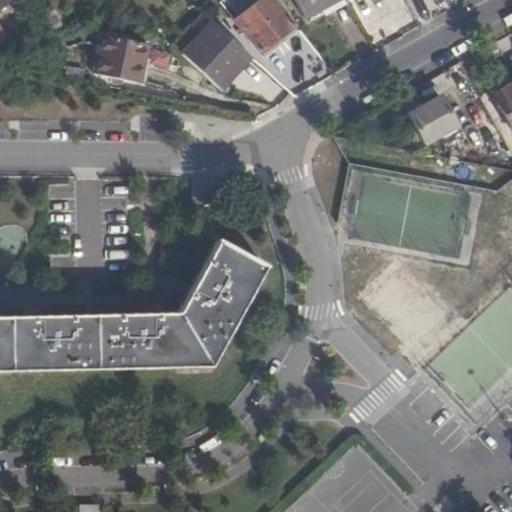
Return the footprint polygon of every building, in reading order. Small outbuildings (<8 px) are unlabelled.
[(0,0),(0,32),(1,32),(0,31),(0,8),(14,0),(0,0)] [(259,54),(294,27),(273,0),(260,0),(234,21),(259,54)] [(293,0),(302,15),(328,0),(293,0)] [(306,21),(342,0),(328,0),(302,15),(306,21)] [(213,23),(182,57),(218,89),(248,56),(213,23)] [(98,35),(90,75),(140,85),(147,44),(98,35)] [(511,132),(511,84),(491,97),(511,132)] [(454,129),(437,100),(406,118),(422,147),(454,129)] [(0,317),(0,372),(206,368),(262,268),(216,242),(176,314),(0,317)] [(400,262),(365,295),(419,353),(455,320),(400,262)]
